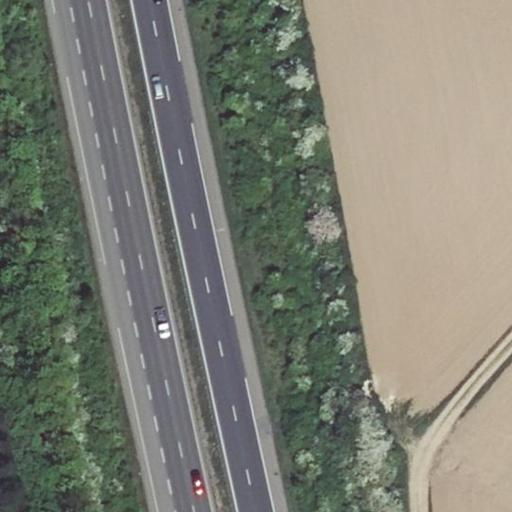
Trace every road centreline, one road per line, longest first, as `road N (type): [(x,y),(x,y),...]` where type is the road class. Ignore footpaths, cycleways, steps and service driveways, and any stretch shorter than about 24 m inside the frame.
road 1 (motorway): [(255,511),(149,0)]
road 2 (motorway): [(87,0),(192,511)]
road 3 (track): [(511,342),(431,438),(419,511)]
